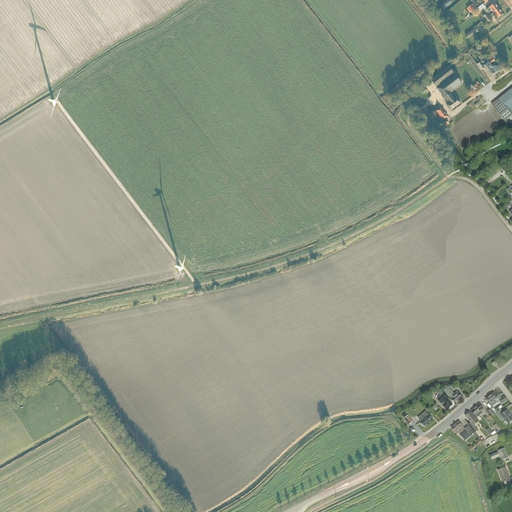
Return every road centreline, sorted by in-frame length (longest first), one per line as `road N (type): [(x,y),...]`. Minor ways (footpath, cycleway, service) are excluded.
road 1 (track): [(447,178),(355,234),(262,270),(0,325)]
road 2 (primary): [(398,456),(494,378)]
